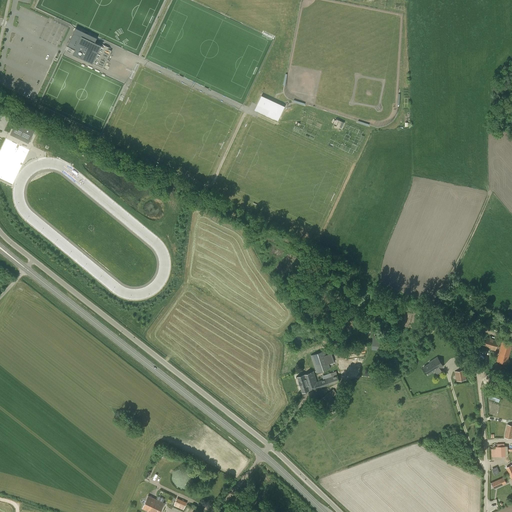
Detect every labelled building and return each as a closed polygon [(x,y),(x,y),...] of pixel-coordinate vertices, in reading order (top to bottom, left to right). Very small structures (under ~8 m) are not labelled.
[(108,47),(106,46),(104,45),(104,47),(95,43),(97,38),(75,28),(67,45),(75,49),(75,51),(72,49),(70,53),(97,66),(102,68),(111,51),(107,48),(108,47)] [(258,105),(269,111),(267,116),(276,121),(283,107),(262,97),(258,105)] [(338,119),(336,125),(344,128),(346,122),(338,119)] [(16,122),(11,133),(29,142),(35,131),(16,122)] [(372,350),(384,350),(385,336),(373,335),(372,350)] [(488,348),(491,348),(490,350),(495,351),(498,340),(493,338),(484,336),(481,347),(487,349),(488,348)] [(502,342),(496,361),(506,364),(511,345),(502,342)] [(310,356),(316,373),(330,369),(330,367),(324,351),(310,356)] [(443,366),(437,357),(429,362),(429,363),(423,367),(428,375),(434,371),(435,372),(443,366)] [(464,370),(454,372),(457,382),(466,380),(464,370)] [(313,372),(297,377),(302,393),(314,389),(315,390),(339,382),(336,371),(322,376),(323,380),(317,382),(313,372)] [(332,397),(336,394),(333,389),(329,392),(315,402),(325,416),(339,406),(332,397)] [(494,439),(495,457),(508,456),(507,441),(505,441),(505,439),(494,439)] [(506,483),(503,477),(491,483),(494,488),(506,483)] [(142,509),(149,511),(150,511),(156,499),(148,496),(142,509)] [(177,498),(174,506),(183,510),(186,502),(177,498)] [(156,499),(150,511),(160,511),(164,503),(156,499)]
